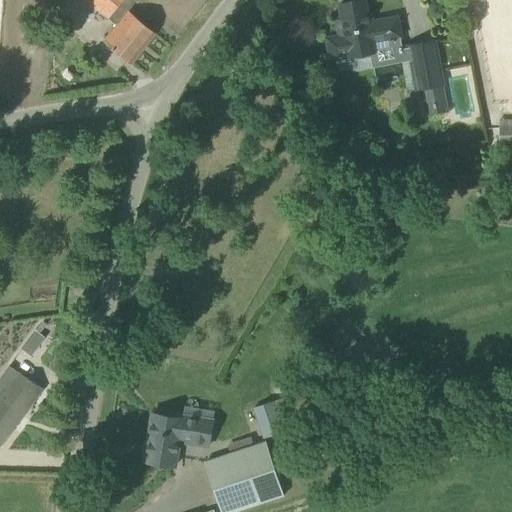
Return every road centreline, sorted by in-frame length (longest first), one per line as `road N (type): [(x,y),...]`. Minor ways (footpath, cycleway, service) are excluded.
road 1 (unclassified): [(89,511),(158,105)]
road 2 (unclassified): [(0,115),(91,101),(158,105)]
road 3 (unclassified): [(158,105),(199,42),(241,0)]
